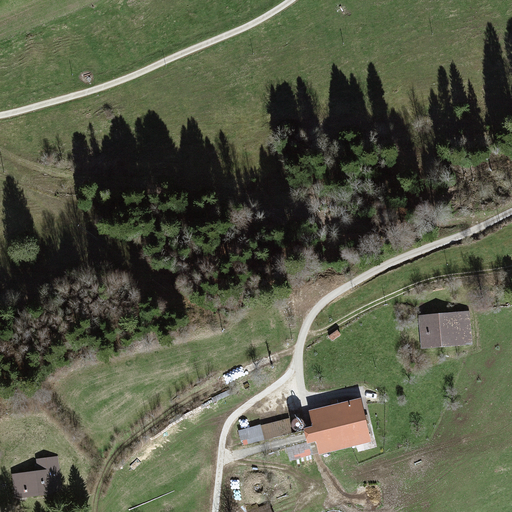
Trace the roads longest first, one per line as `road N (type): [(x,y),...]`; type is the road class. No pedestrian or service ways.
road 1 (track): [(0,150),(22,163),(131,186),(389,218),(491,220)]
road 2 (track): [(215,511),(225,428),(294,366),(318,305),(386,265),(511,210)]
road 3 (track): [(0,115),(112,84),(290,0)]
road 4 (track): [(511,267),(419,283),(301,337)]
